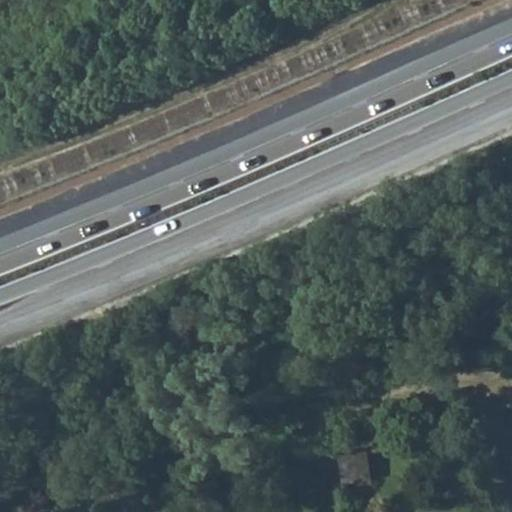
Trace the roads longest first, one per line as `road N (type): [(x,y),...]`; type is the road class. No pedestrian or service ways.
road 1 (primary): [(0,309),(511,89)]
road 2 (primary): [(511,40),(0,257)]
